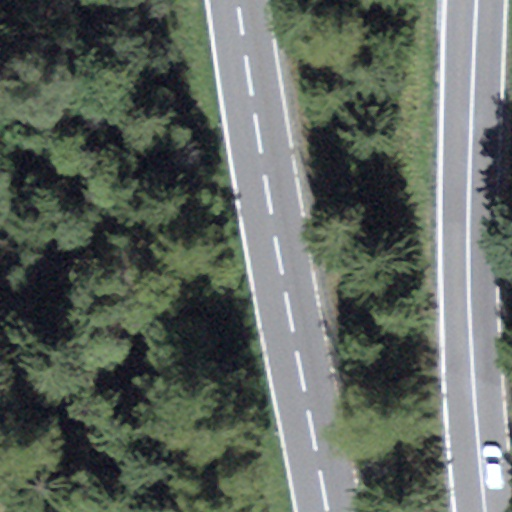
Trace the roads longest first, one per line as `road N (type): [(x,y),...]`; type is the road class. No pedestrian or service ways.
road 1 (secondary): [(238,0),(329,511)]
road 2 (secondary): [(485,511),(469,306),(477,0)]
